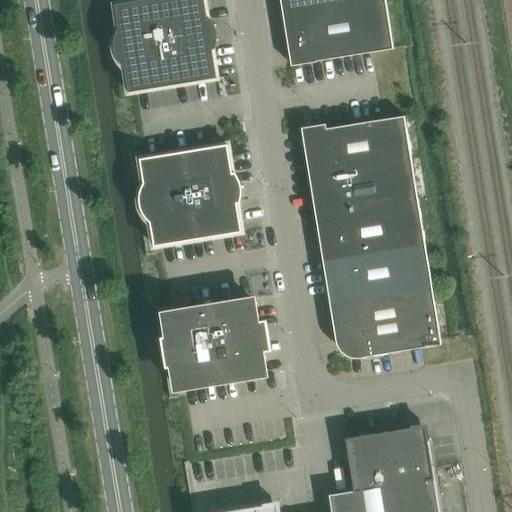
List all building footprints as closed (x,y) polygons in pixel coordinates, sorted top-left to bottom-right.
[(212,20),(208,0),(126,0),(112,2),(116,29),(114,35),(113,40),(112,44),(112,47),(113,51),(114,56),(116,61),(119,66),(123,70),(127,96),(222,81),(216,49),(218,44),(218,39),(218,34),(217,29),(215,24),(212,20)] [(386,0),(336,0),(305,5),(308,24),(287,28),(293,67),(318,63),(318,62),(395,50),(393,37),(386,0)] [(311,176),(413,160),(406,117),(329,129),(328,129),(325,129),(329,150),(307,153),(311,176)] [(234,176),(229,145),(141,159),(156,247),(243,233),(238,200),(231,197),(230,198),(229,191),(244,189),(244,186),(229,189),(228,183),(229,182),(234,176)] [(420,202),(413,160),(311,176),(314,200),(336,196),(339,215),(420,202)] [(427,245),(420,202),(339,215),(342,235),(321,238),(325,262),(427,245)] [(434,288),(427,245),(325,262),(328,285),(350,281),(353,301),(434,288)] [(434,288),(353,301),(356,320),(335,324),(335,327),(338,341),(339,345),(341,349),(343,352),(346,355),(350,357),(354,358),(358,359),(362,358),(362,359),(366,358),(420,349),(443,345),(434,288)] [(178,388),(266,374),(254,301),(166,315),(178,388)] [(412,427),(412,429),(360,437),(347,439),(349,452),(355,492),(331,496),(333,511),(271,511),(266,508),(266,504),(264,504),(264,506),(227,511),(440,511),(429,441),(431,440),(431,439),(426,439),(414,431),(414,426),(412,427)]
